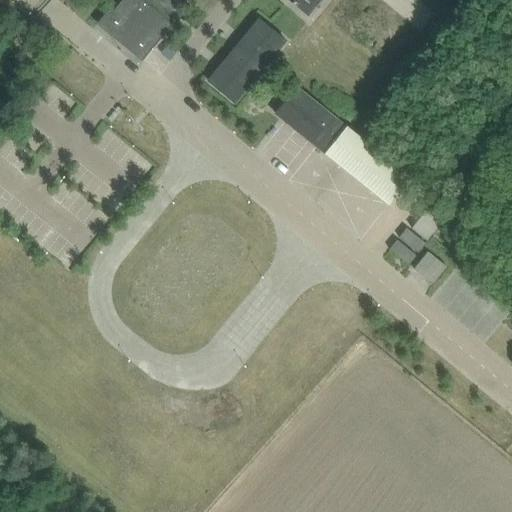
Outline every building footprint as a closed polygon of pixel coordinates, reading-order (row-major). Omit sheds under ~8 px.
[(96,24),(102,28),(143,61),(171,24),(141,0),(122,0),(115,10),(110,7),(96,24)] [(288,0),(307,15),(319,0),(288,0)] [(286,41),(259,18),(206,81),(235,103),(286,41)] [(328,48),(309,33),(287,61),(307,76),(328,48)] [(297,85),(274,113),(388,205),(411,177),(297,85)] [(440,223),(425,212),(413,227),(428,239),(440,223)] [(399,237),(417,252),(425,243),(406,228),(399,237)] [(416,255),(396,238),(389,247),(409,263),(416,255)] [(414,269),(432,284),(447,267),(428,252),(414,269)] [(509,365),(511,360),(511,340),(505,334),(492,350),(509,365)]
